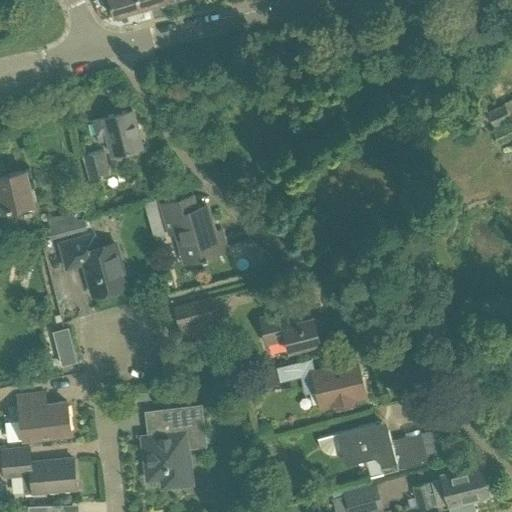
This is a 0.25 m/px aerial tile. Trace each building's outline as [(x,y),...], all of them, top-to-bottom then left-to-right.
[(141,9),(138,0),(109,0),(114,17),(141,9)] [(169,0),(168,0),(138,0),(141,9),(169,0)] [(475,99),(477,111),(487,110),(485,98),(475,99)] [(511,118),(504,103),(487,111),(494,126),(511,118)] [(142,147),(133,110),(103,118),(94,120),(99,143),(109,140),(112,155),(142,147)] [(511,118),(494,126),(495,128),(492,130),(500,146),(511,140),(511,118)] [(83,155),(90,180),(111,175),(105,150),(83,155)] [(0,198),(3,210),(33,203),(26,171),(0,176),(0,198)] [(161,205),(169,234),(178,232),(187,262),(228,250),(222,230),(213,233),(205,206),(197,209),(193,196),(161,205)] [(157,216),(153,199),(144,201),(149,219),(157,216)] [(47,225),(51,238),(87,229),(84,219),(62,225),(61,221),(47,225)] [(60,243),(67,268),(86,263),(95,294),(125,286),(114,243),(98,248),(94,233),(60,243)] [(174,306),(179,327),(217,317),(212,297),(174,306)] [(260,318),(267,343),(286,338),(289,350),(320,342),(314,317),(288,324),(285,312),(260,318)] [(277,367),(280,380),(306,374),(310,389),(318,387),(322,404),(335,401),(337,409),(353,405),(351,397),(363,394),(356,362),(315,372),(312,358),(277,367)] [(261,372),(264,387),(279,383),(276,368),(261,372)] [(226,395),(219,411),(231,417),(238,401),(226,395)] [(20,407),(24,439),(71,433),(67,401),(20,407)] [(144,450),(147,480),(161,478),(162,487),(180,484),(178,469),(190,467),(188,449),(190,446),(205,444),(200,406),(147,412),(152,449),(144,450)] [(327,452),(332,454),(339,454),(343,453),(345,463),(378,454),(383,473),(429,461),(421,432),(391,440),(386,419),(319,437),(320,443),(323,448),(327,452)] [(2,449),(5,475),(23,473),(25,493),(76,488),(74,458),(31,462),(30,446),(2,449)] [(265,466),(274,502),(292,497),(283,462),(265,466)] [(432,480),(439,505),(448,502),(448,505),(489,495),(481,464),(440,475),(441,478),(432,480)] [(412,485),(419,509),(435,505),(430,481),(412,485)] [(344,492),(349,511),(369,511),(382,508),(376,484),(344,492)]
